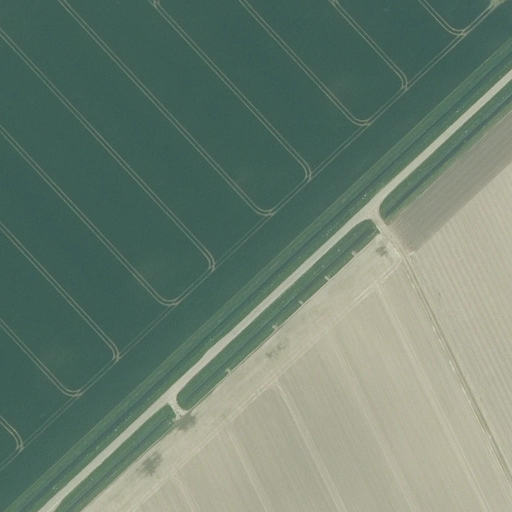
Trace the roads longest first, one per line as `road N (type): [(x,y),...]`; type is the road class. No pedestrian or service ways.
road 1 (unclassified): [(42,511),(511,73)]
road 2 (unknown): [(511,475),(396,239),(366,210)]
